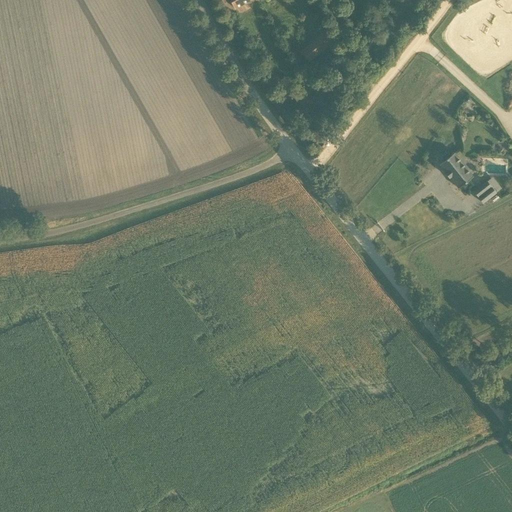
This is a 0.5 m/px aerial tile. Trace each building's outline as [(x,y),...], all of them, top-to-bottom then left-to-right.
[(251,0),(222,0),(225,4),(231,0),(236,9),(251,0)] [(301,52),(310,62),(333,42),(324,31),(301,52)] [(465,166),(454,153),(451,156),(449,153),(446,153),(442,156),(441,159),(443,161),(440,164),(446,172),(445,173),(449,178),(450,177),(458,188),(469,179),(460,168),(464,166),(465,166)] [(474,176),(465,166),(464,166),(460,168),(469,179),(474,176)] [(496,193),(487,181),(474,191),(483,203),(496,193)]
